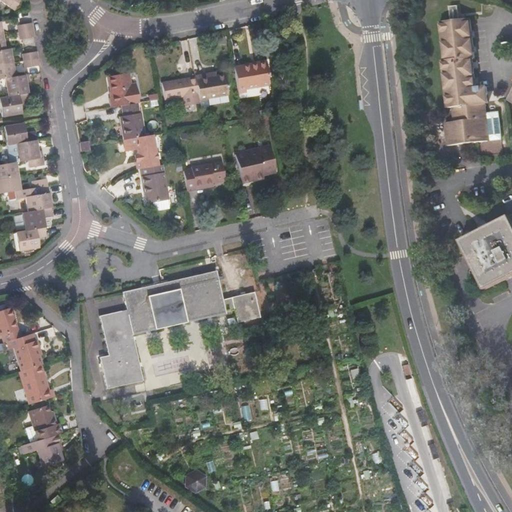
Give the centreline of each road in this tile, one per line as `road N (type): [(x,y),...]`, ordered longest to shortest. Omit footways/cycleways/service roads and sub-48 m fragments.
road 1 (secondary): [(365,0),(407,302),(459,448)]
road 2 (residential): [(83,227),(157,246),(307,214)]
road 3 (unclassified): [(83,227),(64,88),(126,26)]
road 4 (residential): [(17,280),(71,330),(79,399),(105,444)]
road 5 (unclassified): [(126,26),(146,29),(283,0)]
